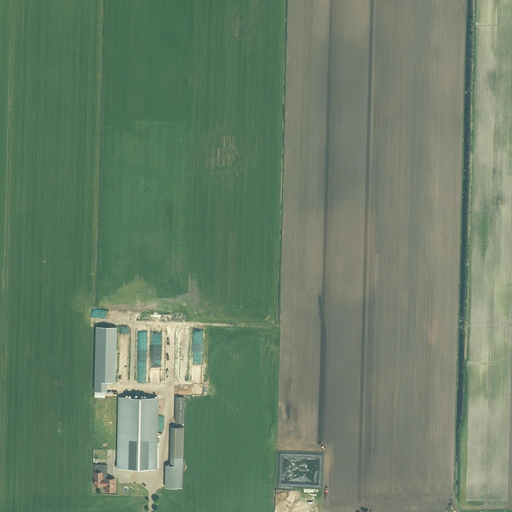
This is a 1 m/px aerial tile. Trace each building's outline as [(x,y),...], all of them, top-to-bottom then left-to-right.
[(95,381),(95,391),(105,391),(106,381),(115,382),(116,327),(96,327),(95,381)] [(183,422),(184,396),(174,396),(174,422),(183,422)] [(156,469),(157,398),(120,397),(118,468),(156,469)] [(182,488),(184,427),(171,427),(170,465),(165,465),(165,487),(182,488)] [(94,472),(94,476),(94,486),(102,486),(102,485),(105,485),(105,491),(114,491),(115,479),(106,478),(106,479),(102,479),(102,476),(102,472),(94,472)]
